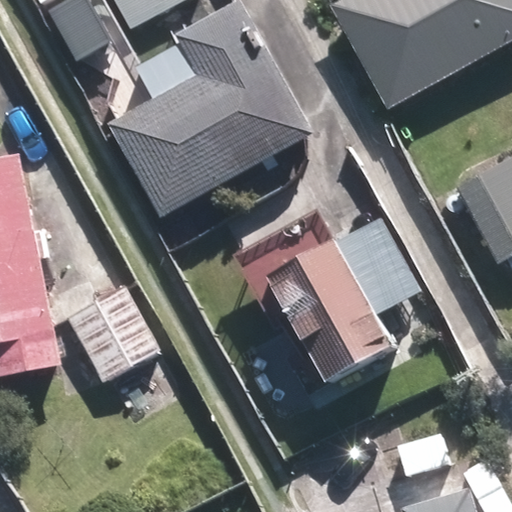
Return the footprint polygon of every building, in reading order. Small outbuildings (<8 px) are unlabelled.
[(130,0),(144,26),(193,0),(130,0)] [(511,45),(511,0),(379,0),(355,13),(403,103),(511,45)] [(322,131),(257,15),(211,41),(231,77),(136,130),(181,210),(322,131)] [(34,162),(0,167),(0,342),(12,340),(17,368),(67,359),(34,162)] [(511,167),(477,187),(511,251),(511,167)] [(362,241),(298,274),(353,379),(417,347),(362,241)] [(134,287),(76,318),(111,384),(169,354),(134,287)] [(493,511),(489,496),(433,511),(493,511)]
